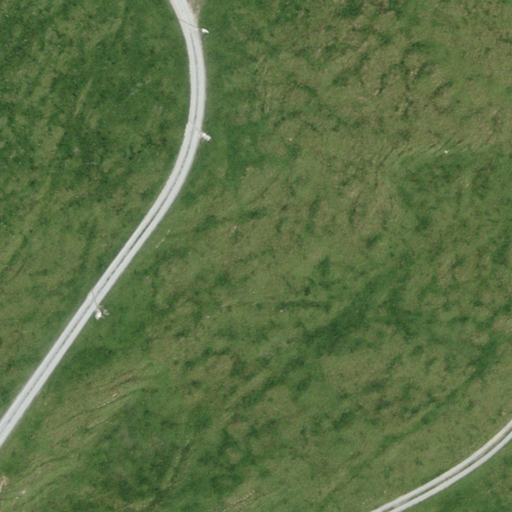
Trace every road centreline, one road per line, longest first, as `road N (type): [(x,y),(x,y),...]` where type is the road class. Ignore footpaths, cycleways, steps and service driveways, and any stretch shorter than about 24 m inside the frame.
road 1 (track): [(0,434),(170,192),(189,151),(202,77),(186,0)]
road 2 (track): [(375,511),(460,468),(511,426)]
